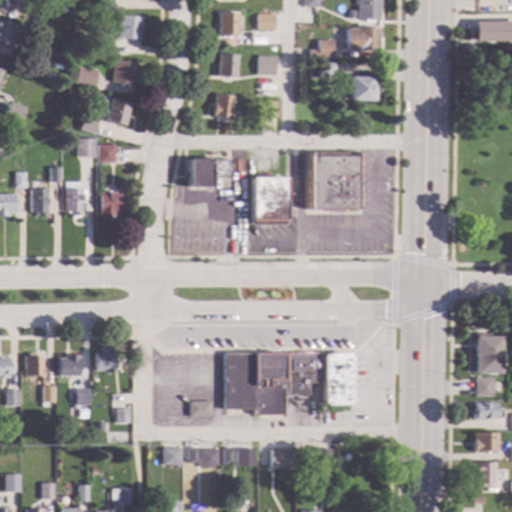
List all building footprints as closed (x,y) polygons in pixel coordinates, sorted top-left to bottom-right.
[(18,0),(18,9),(2,9),(2,0),(18,0)] [(110,0),(110,10),(94,10),(94,0),(110,0)] [(186,0),(179,0),(166,0),(167,27),(187,27),(186,0)] [(376,0),(376,2),(378,2),(378,20),(353,19),(353,0),(376,0)] [(62,4),(62,14),(52,14),(52,4),(62,4)] [(234,36),(215,36),(216,13),(234,14),(234,36)] [(270,30),(253,31),(253,14),(270,14),(270,30)] [(139,18),(136,40),(114,37),(117,15),(139,18)] [(511,41),(470,41),(470,20),(511,20),(511,41)] [(0,21),(20,26),(17,37),(7,35),(5,43),(1,42),(0,44),(6,45),(4,56),(0,55),(0,21)] [(375,37),(378,37),(377,50),(375,50),(375,51),(342,51),(342,28),(375,29),(375,37)] [(107,38),(105,55),(91,53),(93,36),(107,38)] [(329,58),(305,58),(305,50),(313,50),(314,40),(329,40),(329,58)] [(234,55),(232,78),(214,77),(215,54),(234,55)] [(271,58),(270,76),(252,75),(253,56),(271,58)] [(133,63),(130,85),(108,83),(110,60),(133,63)] [(332,63),(331,79),(315,78),(316,62),(332,63)] [(94,71),(90,89),(71,84),(75,67),(94,71)] [(368,101),(346,100),(346,77),(369,77),(368,101)] [(230,97),(227,119),(208,116),(212,94),(230,97)] [(128,104),(121,126),(102,120),(108,98),(128,104)] [(273,118),(258,118),(258,101),(274,101),(273,118)] [(22,107),(18,118),(3,113),(7,102),(22,107)] [(95,120),(91,134),(76,130),(80,116),(95,120)] [(91,158),(73,158),(73,139),(91,139),(91,158)] [(111,163),(94,163),(94,145),(110,145),(111,163)] [(353,210),(305,211),(305,154),(353,153),(353,210)] [(227,178),(210,178),(210,187),(184,188),(184,160),(227,160),(227,178)] [(56,183),(45,183),(45,169),(56,169),(56,183)] [(21,188),(11,189),(11,172),(21,172),(21,188)] [(282,221),(248,221),(247,177),(282,177),(282,221)] [(78,189),(83,189),(83,200),(78,200),(78,216),(67,216),(66,212),(62,212),(61,182),(78,182),(78,189)] [(44,216),(33,216),(33,213),(27,213),(26,190),(43,190),(44,216)] [(117,212),(111,212),(111,216),(96,216),(96,193),(117,193),(117,212)] [(12,214),(5,214),(5,216),(0,216),(0,195),(11,195),(12,214)] [(486,336),(497,336),(497,374),(471,374),(472,333),(486,333),(486,336)] [(103,353),(110,353),(110,374),(102,374),(102,371),(91,371),(91,354),(98,354),(98,351),(103,351),(103,353)] [(280,354),(280,415),(249,415),(249,410),(220,410),(220,402),(220,354),(280,354)] [(316,383),(304,383),(304,396),(283,396),(283,354),(316,354),(316,383)] [(75,377),(55,377),(55,358),(61,358),(61,355),(75,355),(75,377)] [(348,405),(319,405),(319,355),(348,355),(348,405)] [(39,367),(41,367),(41,376),(21,376),(21,357),(39,357),(39,367)] [(489,396),(472,397),(472,378),(489,378),(489,396)] [(50,403),(39,403),(38,386),(50,386),(50,403)] [(15,406),(2,406),(2,390),(15,390),(15,406)] [(85,405),(71,405),(71,390),(85,390),(85,405)] [(207,417),(186,417),(186,402),(207,402),(207,417)] [(493,410),(499,410),(499,420),(472,420),(471,404),(493,403),(493,410)] [(126,423),(112,423),(112,409),(126,409),(126,423)] [(494,451),(471,452),(471,433),(494,433),(494,451)] [(177,465),(159,465),(159,449),(177,448),(177,465)] [(230,464),(220,464),(219,448),(230,448),(230,464)] [(327,449),(326,465),(312,464),(313,448),(327,449)] [(194,463),(184,463),(184,449),(194,449),(194,463)] [(251,466),(233,466),(233,449),(251,449),(251,466)] [(289,469),(265,469),(266,449),(287,449),(289,449),(289,469)] [(213,467),(197,467),(197,450),(213,450),(213,467)] [(306,467),(293,467),(293,450),(305,450),(306,467)] [(110,451),(110,459),(102,459),(103,451),(110,451)] [(348,458),(343,462),(339,457),(344,453),(348,458)] [(491,484),(471,484),(471,463),(491,463),(491,484)] [(15,492),(0,492),(0,474),(15,474),(15,492)] [(50,484),(50,500),(38,500),(38,483),(50,484)] [(84,502),(74,502),(74,486),(84,486),(84,502)] [(127,505),(115,505),(115,500),(108,500),(108,489),(127,488),(127,505)] [(176,511),(158,511),(158,508),(166,508),(166,502),(176,502),(176,511)]
